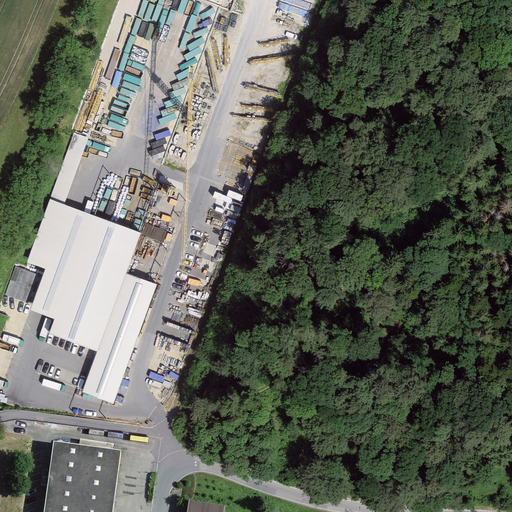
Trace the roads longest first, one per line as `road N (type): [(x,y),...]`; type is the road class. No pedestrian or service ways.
road 1 (track): [(144,431),(317,354),(511,11)]
road 2 (unclassified): [(170,464),(200,461),(305,499),(395,511)]
road 3 (unclassified): [(0,418),(144,431),(166,444),(170,464)]
